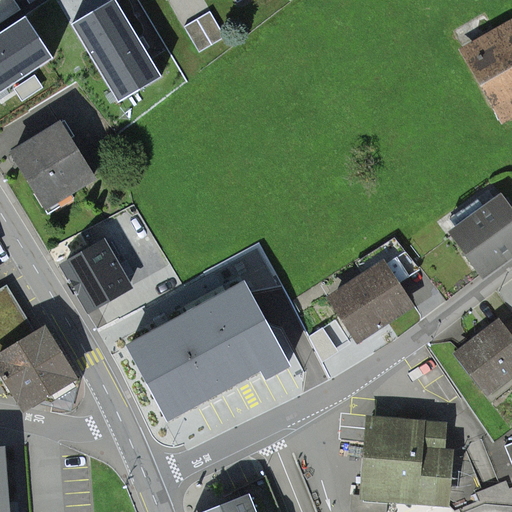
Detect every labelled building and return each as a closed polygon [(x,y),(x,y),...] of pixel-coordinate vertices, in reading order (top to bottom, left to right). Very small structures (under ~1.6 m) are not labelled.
[(114,0),(112,0),(71,25),(118,103),(161,77),(138,39),(114,0)] [(0,33),(0,93),(53,58),(25,17),(0,33)] [(511,33),(473,55),(509,121),(511,118),(511,33)] [(59,126),(13,154),(17,160),(37,193),(41,191),(50,205),(92,178),(59,126)] [(511,208),(504,198),(453,236),(482,275),(511,252),(511,208)] [(107,231),(61,258),(90,309),(137,282),(107,231)] [(383,268),(331,299),(357,342),(409,311),(383,268)] [(242,275),(117,342),(162,424),(287,357),(242,275)] [(0,372),(27,409),(64,391),(80,383),(45,321),(30,330),(7,284),(0,288),(0,372)] [(511,332),(506,325),(459,358),(489,401),(511,385),(511,332)] [(447,420),(367,414),(361,494),(361,497),(387,499),(426,502),(449,503),(451,475),(453,447),(445,446),(447,420)] [(9,511),(5,442),(0,442),(0,511),(9,511)] [(203,507),(191,511),(190,511),(260,511),(252,488),(203,507)] [(361,497),(361,494),(351,493),(350,511),(357,511),(386,511),(387,499),(361,497)]
